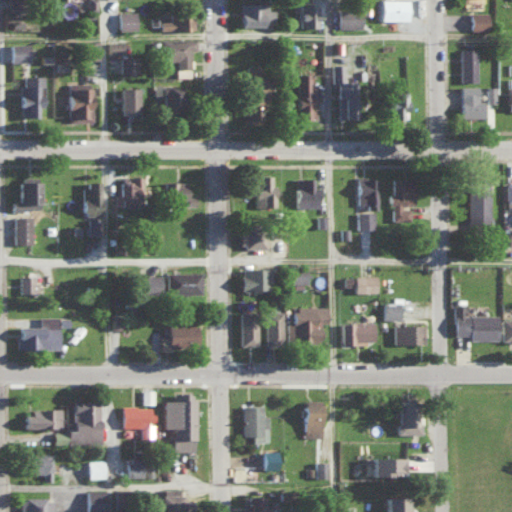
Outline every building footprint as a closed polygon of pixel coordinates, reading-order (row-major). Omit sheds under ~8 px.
[(85,0),(85,8),(95,9),(95,0),(85,0)] [(405,0),(378,0),(378,19),(405,20),(405,0)] [(265,2),(238,2),(239,24),(273,24),(273,9),(265,9),(265,2)] [(315,4),(297,4),(297,27),(315,26),(315,4)] [(335,27),(359,28),(359,7),(335,7),(335,27)] [(116,30),(133,29),(133,11),(116,11),(116,30)] [(486,12),(468,11),(468,29),(485,30),(486,12)] [(192,15),(168,14),(167,20),(158,20),(157,30),(192,31),(192,15)] [(174,76),(188,76),(188,49),(193,49),(194,39),(159,38),(159,59),(174,60),(174,76)] [(95,59),(95,41),(85,41),(85,59),(95,59)] [(106,53),(122,52),(122,41),(105,42),(106,53)] [(27,43),(8,43),(8,61),(27,61),(27,43)] [(458,81),(475,81),(474,47),(458,48),(458,81)] [(117,72),(135,73),(136,56),(118,56),(117,72)] [(335,118),(354,117),(354,80),(341,80),(341,63),(329,64),(329,82),(335,82),(335,118)] [(243,122),(260,122),(260,98),(269,98),(269,78),(258,78),(258,65),(243,65),(243,122)] [(313,83),(307,83),(307,73),(294,73),(294,118),(313,118),(313,83)] [(19,75),(18,116),(36,117),(36,106),(40,106),(40,75),(19,75)] [(88,82),(65,82),(66,121),(89,121),(88,82)] [(180,85),(152,85),(151,96),(160,96),(160,111),(180,112),(180,85)] [(459,85),(459,117),(482,116),(481,100),(476,100),(476,85),(459,85)] [(485,102),(494,101),(493,85),(484,86),(485,102)] [(136,113),(135,87),(117,87),(118,114),(136,113)] [(405,92),(381,92),(381,110),(390,110),(389,117),(405,117),(405,92)] [(271,205),(273,175),(253,175),(252,205),(271,205)] [(139,176),(118,176),(118,194),(112,194),(112,206),(140,206),(139,176)] [(374,176),(354,177),(355,203),(365,203),(365,208),(374,208),(374,176)] [(316,205),(316,186),(312,186),(311,177),(293,177),(293,205),(316,205)] [(388,219),(407,219),(407,205),(411,205),(412,178),(389,177),(388,219)] [(488,224),(487,179),(465,180),(466,225),(488,224)] [(37,180),(16,181),(16,200),(9,200),(9,209),(38,208),(37,180)] [(80,214),(97,214),(97,181),(80,180),(80,214)] [(162,181),(161,203),(192,204),(193,196),(184,195),(184,181),(162,181)] [(504,201),(511,201),(511,181),(503,182),(504,201)] [(355,228),(372,228),(371,211),(354,211),(355,228)] [(28,216),(11,216),(11,243),(29,243),(28,216)] [(85,217),(85,234),(98,233),(98,217),(85,217)] [(237,246),(264,246),(264,228),(237,228),(237,246)] [(238,288),(267,289),(268,266),(239,266),(238,288)] [(303,282),(304,268),(288,267),(288,281),(303,282)] [(164,270),(164,292),(199,292),(199,270),(164,270)] [(158,274),(136,273),(136,290),(157,290),(158,274)] [(34,274),(17,275),(17,291),(34,291),(34,274)] [(352,274),(352,291),(374,290),(373,274),(352,274)] [(398,318),(398,301),(381,300),(381,318),(398,318)] [(451,333),(467,333),(467,338),(495,338),(495,314),(464,313),(464,304),(451,303),(451,333)] [(325,321),(325,306),(289,306),(289,320),(285,320),(285,340),(317,341),(317,321),(325,321)] [(263,344),(280,343),(279,309),(262,310),(263,344)] [(255,344),(254,310),(237,310),(238,344),(255,344)] [(15,348),(56,347),(56,315),(36,315),(36,324),(15,324),(15,348)] [(511,316),(498,317),(499,339),(511,339),(511,316)] [(339,342),(371,342),(371,320),(338,321),(339,342)] [(391,342),(422,341),(422,322),(391,323),(391,342)] [(158,349),(166,349),(166,344),(194,344),(194,323),(164,323),(164,334),(157,334),(158,349)] [(160,426),(170,426),(170,449),(191,450),(192,391),(174,391),(174,398),(160,398),(160,426)] [(301,436),(319,436),(318,397),(301,398),(301,436)] [(50,443),(97,442),(96,399),(69,399),(70,429),(50,430),(50,443)] [(395,402),(396,432),(417,432),(417,402),(395,402)] [(265,440),(265,413),(260,413),(260,403),(240,403),(240,434),(250,433),(250,440),(265,440)] [(119,426),(138,426),(138,436),(151,436),(150,405),(119,405),(119,426)] [(58,425),(58,407),(29,407),(29,413),(21,413),(21,425),(58,425)] [(274,449),(259,450),(259,469),(275,468),(274,449)] [(49,479),(49,451),(21,451),(21,472),(40,472),(40,479),(49,479)] [(368,471),(403,472),(403,455),(369,454),(368,471)] [(123,475),(140,476),(141,457),(124,456),(123,475)] [(84,458),(84,476),(101,475),(100,458),(84,458)] [(312,476),(325,476),(324,460),(311,460),(312,476)] [(160,487),(160,511),(181,511),(181,486),(160,487)] [(84,511),(103,511),(102,488),(83,489),(84,511)] [(262,493),(246,493),(246,511),(267,511),(268,501),(262,501),(262,493)] [(382,495),(382,511),(409,511),(409,495),(382,495)] [(45,511),(50,511),(50,496),(17,496),(17,511),(45,511)]
